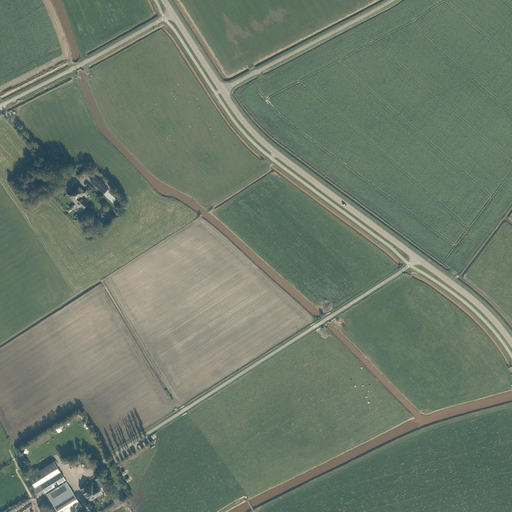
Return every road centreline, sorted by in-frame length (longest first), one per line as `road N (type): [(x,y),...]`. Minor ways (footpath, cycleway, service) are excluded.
road 1 (unclassified): [(74,480),(417,258)]
road 2 (tertiary): [(417,258),(265,144),(221,90)]
road 3 (unclassified): [(0,105),(172,13)]
road 4 (unclassified): [(221,90),(391,0)]
road 5 (tertiary): [(511,342),(483,308),(417,258)]
